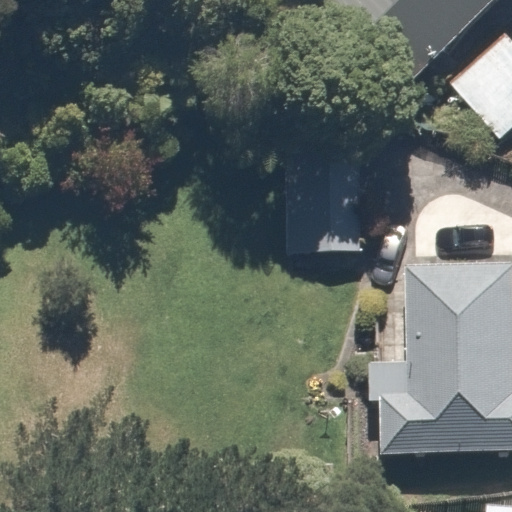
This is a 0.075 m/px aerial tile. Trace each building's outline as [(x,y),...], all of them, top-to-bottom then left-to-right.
[(492,0),(330,0),(421,91),(503,11),(492,0)] [(511,1),(511,0),(492,0),(503,11),(511,1)] [(511,121),(511,48),(501,37),(442,92),(490,142),(511,121)] [(357,176),(282,172),(278,256),(353,260),(357,176)] [(511,274),(415,277),(417,367),(379,368),(381,465),(511,461),(511,274)]
